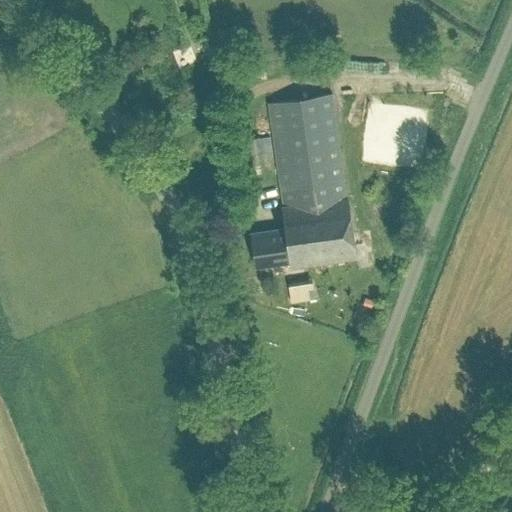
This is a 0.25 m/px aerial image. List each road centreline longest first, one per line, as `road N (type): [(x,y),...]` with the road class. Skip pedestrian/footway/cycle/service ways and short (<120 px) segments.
road 1 (unclassified): [(256,511),(198,271),(167,190),(83,85),(0,8)]
road 2 (unclassified): [(325,511),(511,24)]
